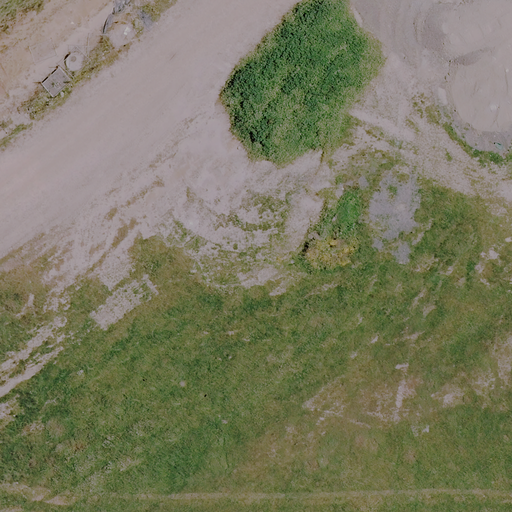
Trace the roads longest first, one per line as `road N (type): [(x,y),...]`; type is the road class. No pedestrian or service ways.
road 1 (unknown): [(112,468),(511,338)]
road 2 (unknown): [(0,155),(128,511)]
